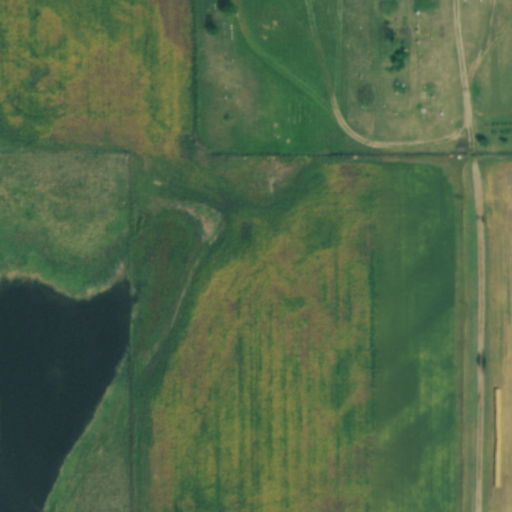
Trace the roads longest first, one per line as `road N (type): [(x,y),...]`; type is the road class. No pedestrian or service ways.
road 1 (residential): [(472,511),(472,354),(483,262),(461,0)]
road 2 (residential): [(476,134),(421,143),(364,138),(321,73),(263,49),(242,0)]
